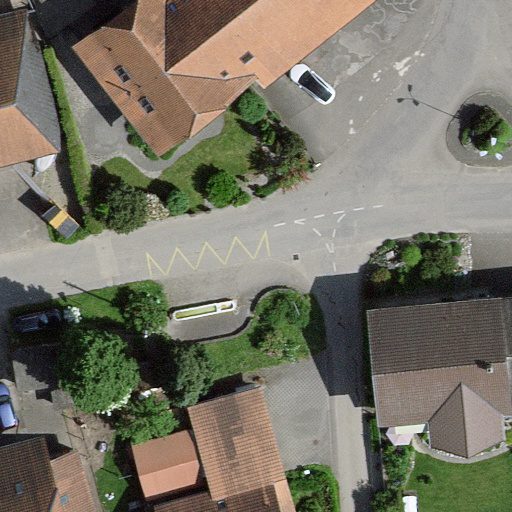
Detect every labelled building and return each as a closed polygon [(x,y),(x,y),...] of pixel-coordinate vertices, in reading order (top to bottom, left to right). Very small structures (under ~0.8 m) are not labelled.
[(162,151),(357,0),(136,0),(79,44),(162,151)] [(0,168),(55,154),(19,18),(0,22),(0,168)] [(497,409),(511,407),(511,294),(371,303),(379,425),(427,422),(429,454),(499,449),(497,409)] [(104,334),(9,347),(16,395),(111,382),(104,334)] [(209,493),(159,505),(160,511),(287,511),(258,390),(188,407),(209,493)] [(82,511),(64,443),(0,460),(0,511),(82,511)]
